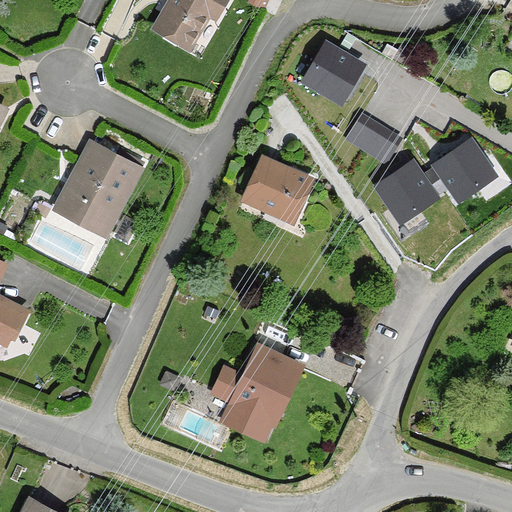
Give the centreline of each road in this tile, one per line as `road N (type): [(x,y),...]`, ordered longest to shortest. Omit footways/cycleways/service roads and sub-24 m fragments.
road 1 (residential): [(213,158),(264,54),(294,16),(325,6),(417,18),(456,0)]
road 2 (residential): [(82,446),(213,158)]
road 3 (residential): [(511,233),(458,274),(430,311),(376,443),(374,484)]
road 4 (unclassified): [(82,446),(264,511)]
road 5 (residential): [(213,158),(66,82)]
road 6 (residential): [(374,484),(413,476),(511,501)]
